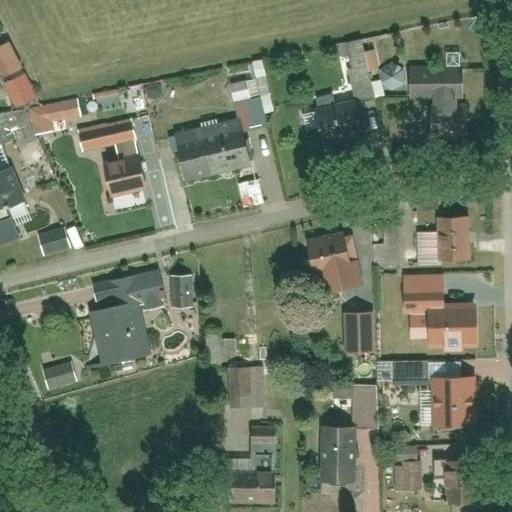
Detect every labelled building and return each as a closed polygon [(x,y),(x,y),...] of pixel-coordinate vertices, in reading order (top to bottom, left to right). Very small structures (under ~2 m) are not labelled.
[(361,82),(343,87),(350,115),(369,110),(361,82)] [(457,90),(405,91),(405,113),(457,112),(457,90)] [(257,116),(242,119),(249,151),(263,148),(257,116)] [(352,117),(309,128),(318,162),(361,151),(352,117)] [(463,122),(428,122),(428,155),(463,155),(463,122)] [(62,124),(45,128),(47,141),(64,138),(62,124)] [(247,182),(236,140),(215,145),(213,138),(198,142),(200,149),(173,155),(183,198),(247,182)] [(0,172),(12,168),(0,139),(0,172)] [(126,141),(76,152),(80,171),(130,160),(126,141)] [(135,175),(99,183),(107,218),(143,210),(135,175)] [(0,247),(24,237),(5,195),(0,197),(0,247)] [(469,216),(438,217),(440,261),(471,260),(469,216)] [(341,252),(306,260),(314,292),(332,288),(336,304),(359,299),(350,256),(342,258),(341,252)] [(436,292),(415,293),(416,316),(436,315),(436,292)] [(162,298),(109,307),(112,322),(124,320),(125,329),(138,326),(139,333),(146,332),(145,322),(166,319),(162,298)] [(193,300),(171,301),(173,335),(195,334),(193,300)] [(125,329),(90,337),(95,359),(109,355),(118,393),(151,386),(139,333),(138,326),(125,329)] [(370,330),(345,331),(346,372),(372,371),(370,330)] [(429,378),(390,379),(391,399),(429,397),(429,378)] [(250,385),(227,385),(228,430),(251,430),(250,385)] [(71,391),(47,397),(51,413),(75,407),(71,391)] [(472,393),(432,394),(433,446),(440,450),(455,450),(459,443),(473,443),(472,393)] [(378,410),(350,411),(351,430),(360,430),(361,451),(380,450),(378,410)] [(353,445),(322,445),(323,505),(354,504),(353,445)] [(278,511),(278,446),(249,446),(250,491),(222,492),(221,511),(278,511)] [(423,461),(397,461),(397,473),(423,473),(423,461)] [(477,511),(476,476),(445,477),(445,479),(436,479),(436,493),(445,493),(445,511),(477,511)] [(420,479),(401,479),(402,510),(421,510),(420,479)]
